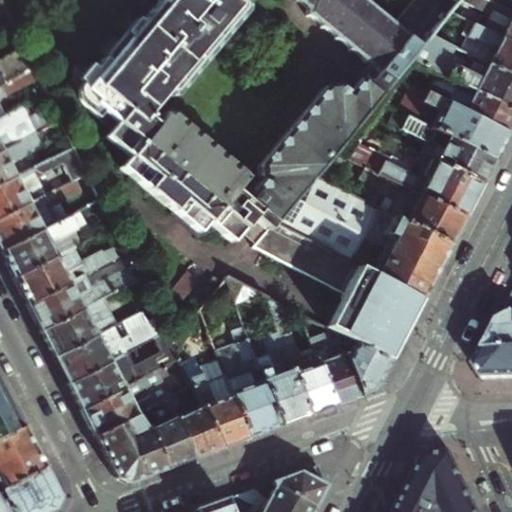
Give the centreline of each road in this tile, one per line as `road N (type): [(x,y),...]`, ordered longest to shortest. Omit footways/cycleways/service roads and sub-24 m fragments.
road 1 (residential): [(404,416),(370,420),(118,511)]
road 2 (tertiary): [(511,208),(404,416)]
road 3 (residential): [(95,511),(0,317)]
